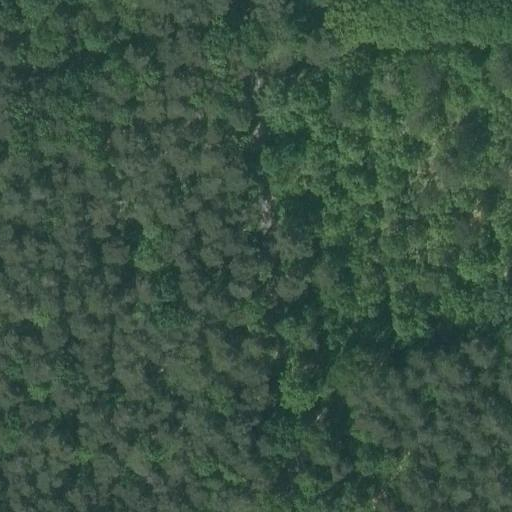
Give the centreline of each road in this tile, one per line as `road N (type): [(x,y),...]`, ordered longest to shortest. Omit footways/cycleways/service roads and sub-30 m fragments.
road 1 (unclassified): [(299,511),(241,0)]
road 2 (track): [(511,26),(250,67)]
